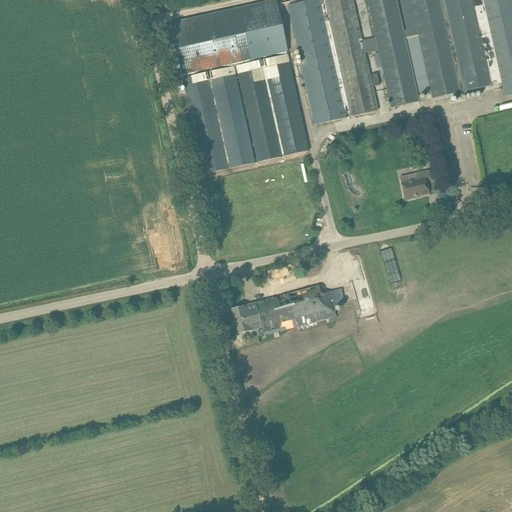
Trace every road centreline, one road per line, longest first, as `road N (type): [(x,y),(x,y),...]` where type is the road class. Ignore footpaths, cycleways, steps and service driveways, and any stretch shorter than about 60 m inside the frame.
road 1 (track): [(261,511),(142,0)]
road 2 (unclassified): [(0,319),(511,207)]
